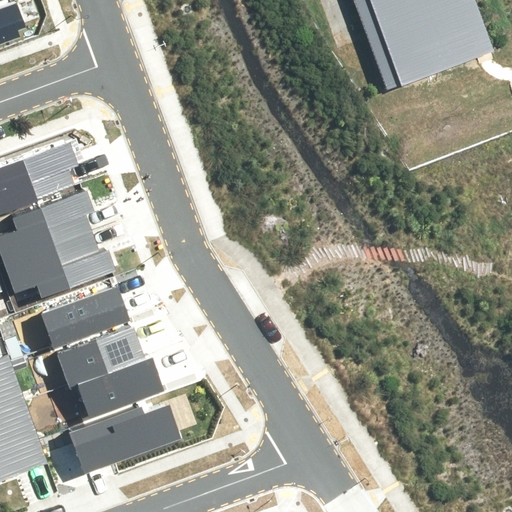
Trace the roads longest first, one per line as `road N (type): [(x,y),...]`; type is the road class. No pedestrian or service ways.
road 1 (residential): [(116,58),(171,210),(310,459)]
road 2 (residential): [(310,459),(161,511)]
road 3 (residential): [(116,58),(0,100)]
